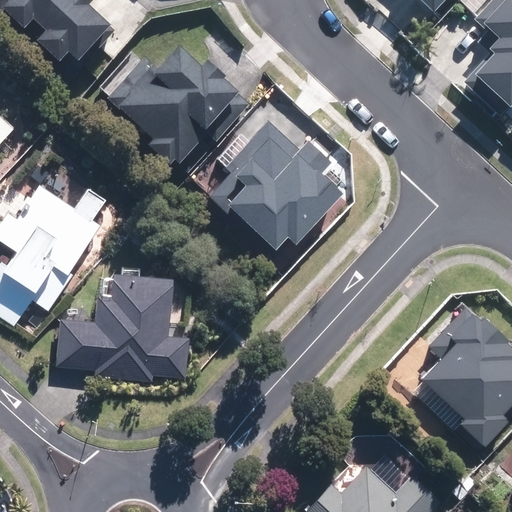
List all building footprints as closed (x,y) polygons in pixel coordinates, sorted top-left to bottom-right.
[(0,0),(0,25),(10,33),(16,25),(29,34),(20,45),(46,64),(52,56),(64,65),(77,47),(87,54),(104,31),(74,9),(78,3),(73,0),(0,0)] [(407,0),(426,14),(439,0),(407,0)] [(511,0),(491,0),(469,25),(485,40),(475,52),(481,57),(462,77),(498,110),(511,94),(511,0)] [(146,67),(135,58),(98,101),(105,107),(102,111),(138,142),(133,148),(176,185),(245,105),(194,62),(187,70),(162,49),(146,67)] [(0,144),(14,129),(0,117),(0,144)] [(76,209),(40,184),(31,198),(28,196),(19,209),(23,213),(18,219),(9,213),(0,226),(0,240),(17,252),(8,267),(1,262),(0,263),(0,317),(14,327),(32,300),(49,311),(73,275),(70,273),(102,226),(93,220),(106,201),(89,190),(76,209)] [(168,336),(174,280),(114,275),(112,297),(98,296),(95,323),(60,319),(56,367),(95,371),(95,377),(153,382),(153,376),(186,379),(190,338),(168,336)] [(467,325),(455,312),(418,349),(427,357),(407,378),(450,420),(446,425),(473,452),(511,412),(511,369),(493,350),(503,340),(478,315),(467,325)] [(432,511),(442,502),(413,475),(396,494),(367,466),(342,493),(332,484),(305,511),(432,511)]
